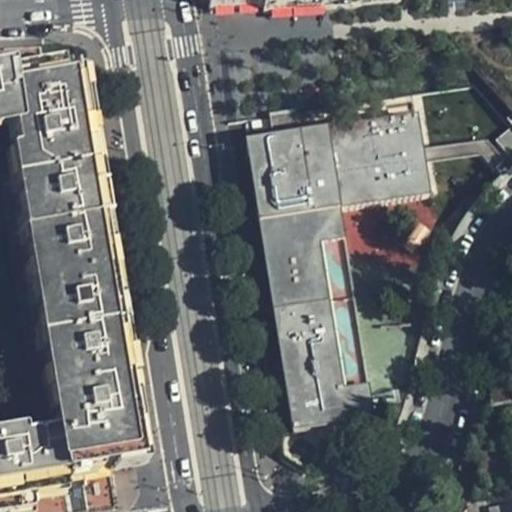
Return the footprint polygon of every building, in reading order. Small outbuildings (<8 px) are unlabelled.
[(204,0),(207,12),(260,8),(261,15),(398,4),(397,0),(204,0)] [(0,134),(18,131),(58,432),(31,436),(0,438),(0,511),(11,511),(73,502),(71,480),(156,470),(86,72),(21,86),(19,66),(0,69),(0,134)] [(425,200),(420,166),(418,153),(412,119),(296,140),(291,114),(265,119),(268,142),(244,147),(279,363),(290,436),(317,433),(368,424),(346,286),(334,214),(425,200)] [(511,130),(509,127),(495,141),(511,161),(511,130)] [(418,153),(420,166),(478,158),(497,179),(509,169),(485,142),(418,153)] [(511,511),(511,501),(489,509),(489,511),(511,511)]
